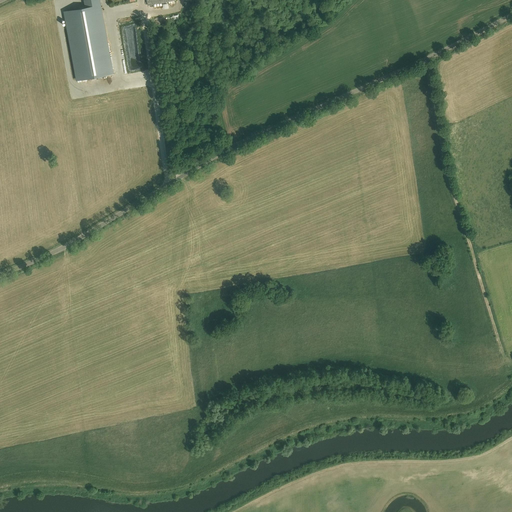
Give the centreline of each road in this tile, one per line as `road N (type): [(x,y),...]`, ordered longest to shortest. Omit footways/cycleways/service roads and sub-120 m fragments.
road 1 (unclassified): [(0,275),(61,248),(232,146),(511,14)]
road 2 (track): [(505,366),(446,167),(424,59)]
